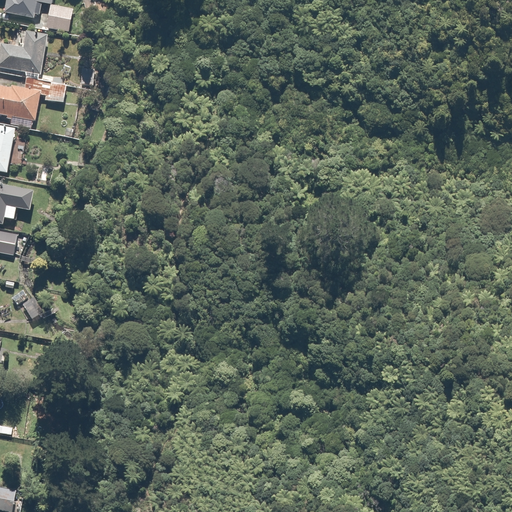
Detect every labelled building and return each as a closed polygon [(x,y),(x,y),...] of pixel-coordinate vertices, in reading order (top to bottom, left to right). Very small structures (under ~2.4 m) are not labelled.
[(52,0),(4,0),(2,13),(37,19),(40,3),(47,4),(51,5),(52,0)] [(103,0),(79,0),(78,10),(102,13),(103,0)] [(72,8),(47,4),(42,28),(67,32),(72,8)] [(39,74),(45,33),(25,30),(23,45),(0,42),(0,68),(23,72),(39,74)] [(39,74),(23,72),(21,87),(0,83),(0,114),(10,116),(9,125),(12,125),(34,129),(38,101),(62,104),(66,78),(39,74)] [(0,170),(5,171),(12,125),(9,125),(0,123),(0,170)] [(35,189),(0,183),(0,222),(1,223),(1,219),(12,221),(14,208),(31,211),(35,189)] [(16,230),(0,228),(0,252),(14,254),(16,230)] [(22,285),(9,298),(29,318),(42,306),(22,285)]
